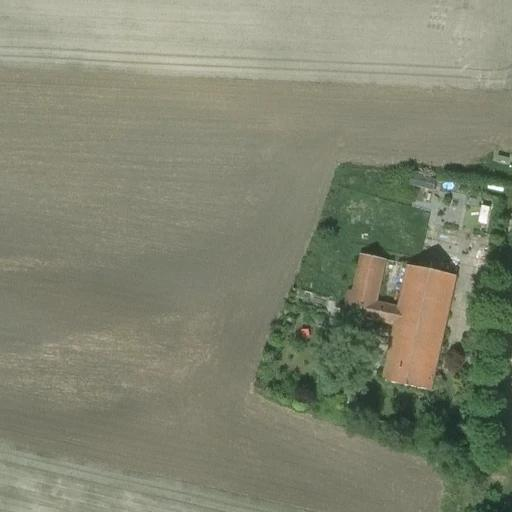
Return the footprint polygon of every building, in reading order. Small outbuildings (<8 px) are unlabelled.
[(411,185),(435,190),(437,180),(414,174),(411,185)] [(509,204),(452,190),(444,227),(501,239),(509,204)] [(363,256),(355,292),(350,291),(345,315),(371,321),(372,319),(375,305),(385,261),(363,256)] [(456,278),(409,267),(400,310),(397,325),(384,382),(431,392),(456,278)] [(503,273),(487,269),(477,313),(493,317),(503,273)] [(400,310),(375,305),(372,319),(397,325),(400,310)]
